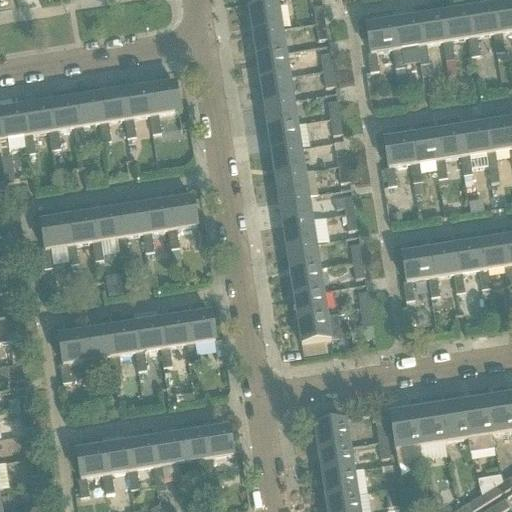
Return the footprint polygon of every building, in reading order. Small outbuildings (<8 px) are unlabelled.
[(300,0),(288,2),(289,11),(306,9),(305,0),(300,0)] [(511,9),(493,12),(497,39),(495,39),(498,58),(506,56),(503,38),(511,36),(511,9)] [(268,11),(249,14),(249,16),(250,16),(254,39),(281,34),(278,10),(268,11)] [(313,12),(316,29),(325,27),(322,10),(313,12)] [(493,12),(468,16),(472,43),(469,43),(472,62),(481,60),(478,42),(495,39),(497,39),(493,12)] [(468,16),(443,20),(447,47),(444,47),(447,66),(455,64),(453,46),(469,43),(472,43),(468,16)] [(443,20),(418,24),(422,51),(419,51),(422,70),(430,68),(428,50),(444,47),(447,47),(443,20)] [(418,24),(393,28),(397,54),(393,55),(396,74),(404,73),(406,72),(403,54),(419,51),(422,51),(418,24)] [(325,27),(316,29),(318,45),(328,44),(325,27)] [(397,54),(393,28),(367,32),(371,58),(368,59),(371,78),(380,76),(377,58),(393,55),(397,54)] [(254,39),(252,39),(252,40),(254,39),(258,62),(285,58),(281,34),(254,39)] [(258,62),(256,63),(256,64),(258,63),(262,86),(289,82),(285,58),(258,62)] [(321,59),(323,77),(333,75),(330,58),(321,59)] [(455,64),(447,66),(449,81),(458,78),(455,64)] [(396,74),(395,74),(397,87),(406,86),(404,73),(396,74)] [(333,75),(323,77),(326,93),(335,92),(333,75)] [(262,86),(260,87),(260,88),(262,87),(265,110),(293,106),(289,82),(262,86)] [(175,90),(148,94),(152,121),(149,121),(152,140),(161,138),(158,120),(179,117),(175,90)] [(148,94),(123,98),(127,125),(124,125),(127,144),(136,142),(133,124),(149,121),(152,121),(148,94)] [(123,98),(98,102),(102,129),(99,129),(102,148),(111,146),(108,128),(124,125),(127,125),(123,98)] [(98,102),(73,106),(77,133),(74,133),(77,152),(86,150),(83,132),(99,129),(102,129),(98,102)] [(73,106),(48,110),(52,137),(49,137),(52,155),(60,154),(57,136),(74,133),(77,133),(73,106)] [(265,110),(264,110),(264,111),(265,111),(268,131),(269,134),(296,130),(293,106),(265,110)] [(328,107),(331,124),(340,123),(338,106),(328,107)] [(48,110),(22,114),(27,141),(24,141),(25,151),(26,159),(35,158),(32,140),(49,137),(52,137),(48,110)] [(22,114),(0,117),(0,132),(2,145),(0,145),(0,152),(2,164),(10,162),(9,154),(25,151),(24,141),(27,141),(22,114)] [(340,123),(331,124),(333,141),(343,139),(340,123)] [(511,144),(509,127),(484,131),(488,158),(486,158),(488,170),(489,176),(497,175),(494,157),(511,154),(511,153),(511,144)] [(269,134),(267,134),(268,135),(269,135),(272,157),(273,158),(300,154),(296,130),(269,134)] [(484,131),(458,135),(463,162),(460,162),(463,180),(472,179),(471,173),(488,170),(486,158),(488,158),(484,131)] [(458,135),(433,139),(437,166),(435,166),(438,184),(447,183),(444,165),(460,162),(463,162),(458,135)] [(433,139),(408,143),(412,170),(410,170),(413,188),(421,187),(419,169),(435,166),(437,166),(433,139)] [(389,172),(385,173),(388,192),(397,191),(394,172),(410,170),(412,170),(408,143),(385,147),(389,172)] [(273,158),(271,158),(271,159),(273,159),(276,181),(276,182),(304,178),(300,154),(273,158)] [(345,154),(335,155),(338,172),(347,170),(345,155),(345,154)] [(348,171),(339,172),(341,189),(350,187),(348,171)] [(499,187),(497,175),(489,176),(491,188),(499,187)] [(276,182),(275,182),(275,183),(277,183),(280,206),(308,202),(318,200),(314,176),(304,178),(276,182)] [(471,180),(464,181),(465,190),(472,189),(471,180)] [(421,187),(413,188),(415,199),(423,198),(421,187)] [(352,201),(334,204),(336,214),(344,212),(345,219),(355,218),(352,202),(352,201)] [(280,206),(279,206),(279,207),(280,207),(284,230),(311,226),(308,202),(280,206)] [(469,205),(470,217),(485,216),(483,203),(469,205)] [(172,236),(167,237),(170,254),(179,253),(176,236),(178,235),(198,232),(193,206),(168,210),(172,236)] [(147,240),(142,241),(145,258),(154,257),(151,240),(153,239),(167,237),(172,236),(168,210),(142,214),(147,240)] [(122,244),(117,245),(120,262),(129,261),(126,244),(128,243),(142,241),(147,240),(142,214),(117,218),(122,244)] [(401,216),(391,218),(393,229),(403,227),(401,216)] [(96,248),(92,249),(94,266),(103,265),(100,248),(102,247),(117,245),(122,244),(117,218),(92,222),(96,248)] [(356,219),(346,220),(349,236),(358,235),(356,219)] [(71,252),(66,253),(69,270),(78,269),(75,252),(77,251),(92,249),(96,248),(92,222),(67,226),(71,252)] [(42,257),(41,257),(44,274),(53,273),(50,255),(51,255),(66,253),(71,252),(67,226),(41,230),(46,256),(42,257)] [(284,230),(282,230),(282,231),(284,231),(288,252),(288,254),(315,249),(311,226),(284,230)] [(511,243),(502,245),(506,272),(504,272),(507,291),(511,289),(511,243)] [(502,245),(477,249),(481,276),(478,276),(481,294),(490,293),(487,275),(504,272),(506,272),(502,245)] [(288,254),(286,254),(286,255),(288,255),(291,276),(291,278),(319,273),(315,249),(288,254)] [(360,249),(350,250),(353,267),(362,266),(360,250),(360,249)] [(463,252),(451,253),(455,280),(453,280),(456,299),(465,297),(462,279),(478,276),(481,276),(477,249),(463,252)] [(451,253),(426,257),(430,284),(428,284),(431,303),(440,301),(437,283),(453,280),(455,280),(451,253)] [(403,261),(402,261),(406,287),(403,288),(406,307),(414,305),(411,287),(428,284),(430,284),(426,257),(403,261)] [(362,266),(353,267),(355,284),(365,282),(362,266)] [(7,272),(0,272),(0,286),(1,290),(10,289),(7,272)] [(291,278),(290,278),(290,279),(292,279),(295,301),(295,302),(323,297),(319,273),(291,278)] [(295,302),(293,302),(294,303),(295,303),(299,325),(297,325),(297,326),(326,321),(323,297),(295,302)] [(367,297),(358,298),(360,315),(370,313),(367,297)] [(3,305),(5,321),(15,319),(13,303),(3,305)] [(370,313),(360,315),(363,332),(372,330),(370,313)] [(211,318),(184,323),(188,350),(185,350),(188,369),(197,367),(194,349),(215,345),(211,320),(211,318)] [(15,319),(5,321),(8,338),(18,337),(15,319)] [(326,321),(297,326),(298,326),(299,326),(303,348),(301,349),(301,350),(302,350),(336,345),(340,344),(336,320),(326,321)] [(184,323),(159,327),(163,354),(160,354),(163,372),(172,371),(169,353),(185,350),(188,350),(184,323)] [(159,327),(134,331),(138,358),(135,358),(138,376),(147,375),(144,357),(160,354),(163,354),(159,327)] [(134,331),(108,335),(112,362),(109,362),(112,380),(121,379),(119,361),(135,358),(138,358),(134,331)] [(108,335),(83,339),(88,366),(85,366),(87,384),(96,383),(93,365),(109,362),(112,362),(108,335)] [(83,339),(59,343),(59,344),(63,369),(59,369),(62,388),(71,387),(68,369),(85,366),(88,366),(83,339)] [(222,344),(215,345),(215,347),(218,360),(225,359),(222,344)] [(10,352),(13,368),(23,367),(20,351),(10,352)] [(23,367),(13,368),(16,386),(25,384),(23,367)] [(176,400),(177,409),(195,407),(193,397),(176,400)] [(18,400),(20,416),(30,415),(28,399),(18,400)] [(511,411),(511,402),(487,406),(492,440),(511,436),(511,411)] [(487,406),(463,410),(463,412),(468,443),(470,457),(494,453),(492,440),(487,406)] [(463,410),(439,413),(444,447),(468,443),(463,410)] [(439,413),(415,417),(421,451),(444,447),(439,413)] [(30,415),(20,416),(23,434),(33,432),(30,415)] [(415,417),(391,421),(394,440),(396,455),(398,470),(423,466),(421,451),(415,417)] [(318,457),(349,452),(345,428),(314,433),(314,434),(316,434),(319,457),(318,457)] [(385,429),(375,431),(378,448),(388,446),(385,429)] [(229,433),(202,438),(207,465),(203,465),(206,483),(215,482),(212,464),(233,460),(233,458),(231,446),(229,435),(229,433)] [(202,438),(177,441),(182,469),(178,469),(180,481),(181,487),(190,486),(187,468),(203,465),(207,465),(202,438)] [(177,441),(152,445),(156,472),(153,473),(156,491),(165,490),(164,484),(180,481),(178,469),(182,469),(177,441)] [(238,444),(231,446),(233,458),(240,457),(238,444)] [(152,445),(127,449),(131,476),(128,477),(130,495),(139,494),(137,476),(153,473),(156,472),(152,445)] [(388,446),(378,448),(381,464),(390,463),(388,446)] [(25,448),(28,464),(37,462),(35,447),(25,448)] [(127,449),(102,453),(106,480),(103,481),(105,499),(114,498),(112,479),(128,477),(131,476),(127,449)] [(322,481),(352,477),(349,452),(318,457),(318,458),(320,458),(323,480),(322,481)] [(102,453),(76,457),(81,484),(77,484),(80,503),(89,502),(86,483),(103,481),(106,480),(102,453)] [(37,462),(28,464),(30,482),(40,480),(37,462)] [(325,504),(325,505),(356,501),(352,477),(322,481),(322,482),(323,482),(327,504),(325,504)] [(393,477),(383,479),(385,495),(395,494),(393,477)] [(493,480),(478,483),(481,499),(486,507),(501,498),(496,490),(493,480)] [(395,494),(385,495),(388,511),(398,510),(395,494)] [(33,496),(35,511),(45,510),(42,495),(33,496)] [(481,499),(466,508),(468,511),(478,511),(486,507),(481,499)] [(357,511),(356,501),(325,505),(326,506),(327,506),(328,511),(357,511)] [(507,511),(508,511),(503,503),(488,511),(507,511)]
